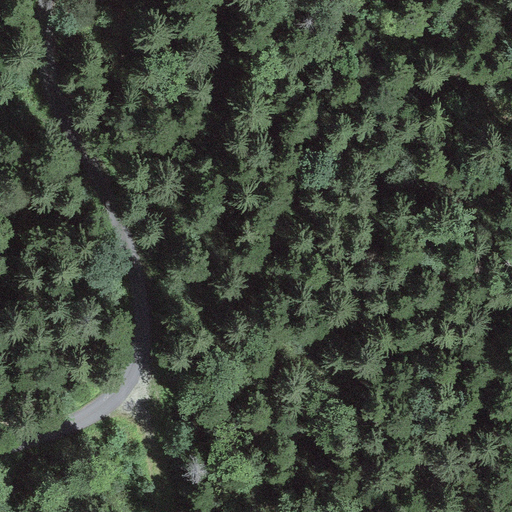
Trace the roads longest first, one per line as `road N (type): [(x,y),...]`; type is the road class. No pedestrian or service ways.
road 1 (track): [(48,0),(51,92),(129,220),(146,302),(132,386),(78,425),(0,449)]
road 2 (track): [(132,386),(155,511)]
